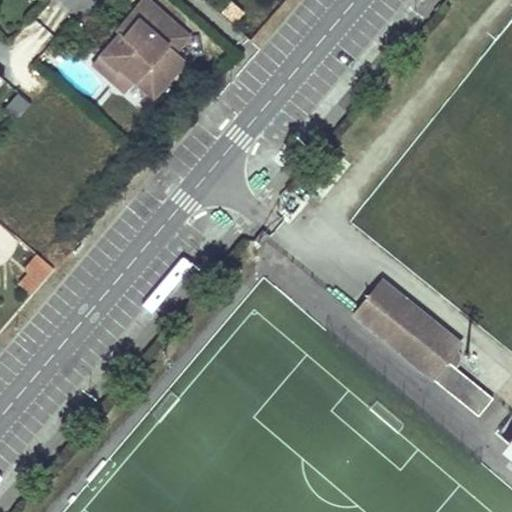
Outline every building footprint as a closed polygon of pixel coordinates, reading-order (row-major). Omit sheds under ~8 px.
[(122,36),(95,67),(112,82),(122,71),(138,85),(155,100),(173,81),(175,83),(190,66),(178,56),(163,42),(177,26),(148,0),(145,0),(118,31),(122,36)] [(177,26),(163,42),(178,56),(193,39),(177,26)] [(122,71),(112,82),(127,96),(138,85),(122,71)] [(16,96),(6,111),(18,120),(29,105),(16,96)] [(55,270),(37,254),(25,269),(30,274),(21,285),(34,295),(55,270)] [(368,293),(385,282),(380,277),(368,293)] [(368,293),(357,300),(359,303),(351,312),(475,413),(490,395),(443,357),(457,340),(385,282),(368,293)] [(511,432),(501,447),(511,456),(511,432)]
